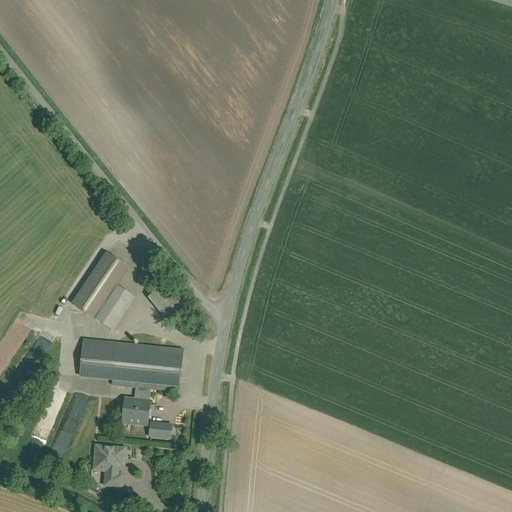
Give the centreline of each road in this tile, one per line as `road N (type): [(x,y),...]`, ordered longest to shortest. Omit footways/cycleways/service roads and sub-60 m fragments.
road 1 (unclassified): [(226,318),(197,300),(0,54)]
road 2 (tertiary): [(332,0),(226,318)]
road 3 (tertiary): [(226,318),(201,511)]
